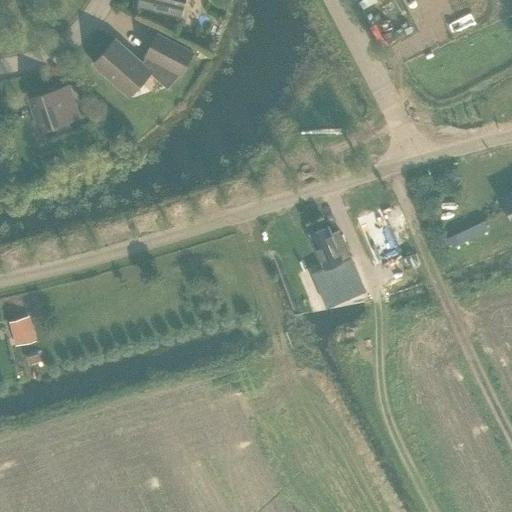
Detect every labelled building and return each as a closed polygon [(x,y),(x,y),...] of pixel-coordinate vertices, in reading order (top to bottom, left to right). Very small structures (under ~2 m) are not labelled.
[(139,0),(138,5),(181,16),(184,0),(139,0)] [(143,64),(115,40),(94,64),(129,95),(150,72),(167,87),(179,74),(181,75),(193,52),(157,33),(145,56),(148,57),(143,64)] [(69,121),(80,117),(69,85),(29,98),(40,131),(55,125),(56,131),(71,126),(69,121)] [(511,191),(502,197),(511,217),(511,191)] [(378,218),(360,226),(372,256),(391,248),(378,218)] [(489,229),(484,220),(446,237),(451,247),(489,229)] [(331,233),(328,226),(310,234),(325,268),(337,263),(341,272),(334,275),(347,304),(368,299),(364,288),(339,229),(331,233)] [(27,317),(12,322),(16,334),(31,329),(27,317)]
